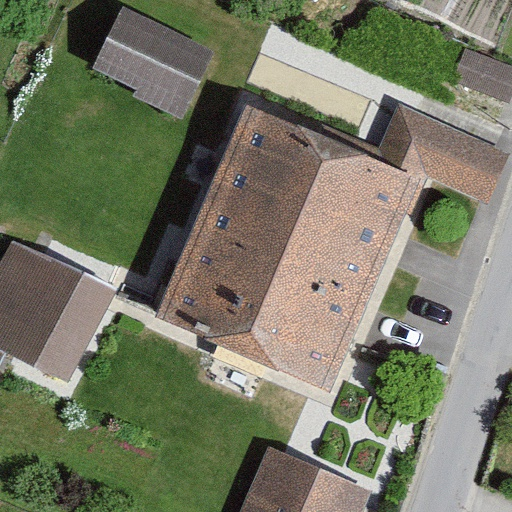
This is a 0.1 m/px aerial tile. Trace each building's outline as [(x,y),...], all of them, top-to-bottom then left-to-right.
[(209,60),(126,21),(101,73),(184,112),(209,60)] [(511,47),(495,41),(485,71),(511,80),(511,47)] [(504,158),(405,116),(382,170),(251,115),(165,318),(329,386),(419,172),(486,200),(504,158)] [(7,248),(0,264),(0,394),(3,396),(17,366),(79,394),(122,299),(7,248)] [(358,511),(364,499),(273,459),(249,511),(358,511)]
